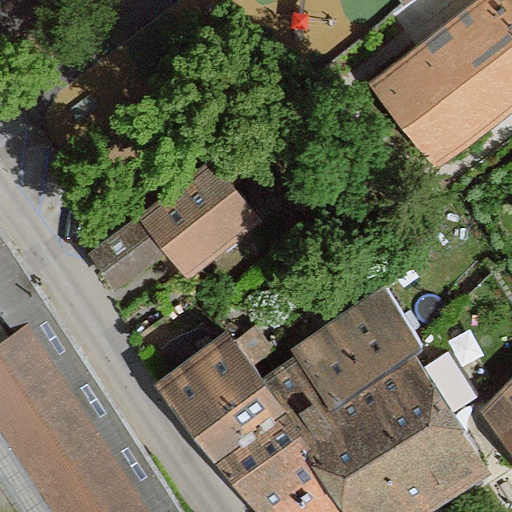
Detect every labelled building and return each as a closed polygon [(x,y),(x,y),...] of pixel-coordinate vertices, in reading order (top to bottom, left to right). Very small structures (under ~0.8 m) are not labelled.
[(378,251),(511,150),(511,0),(423,0),(271,116),(378,251)] [(253,127),(214,157),(232,180),(272,150),(253,127)] [(214,157),(144,211),(170,246),(188,267),(257,212),(232,180),(214,157)] [(123,280),(170,246),(144,211),(99,245),(123,280)] [(184,511),(0,227),(0,309),(20,336),(0,348),(0,419),(60,511),(184,511)] [(337,398),(415,349),(425,342),(393,291),(302,355),(337,398)] [(222,457),(288,407),(269,378),(237,336),(166,390),(222,457)] [(302,355),(269,378),(288,407),(355,511),(399,511),(484,458),(454,412),(482,395),(452,350),(426,366),(415,349),(337,398),(302,355)] [(511,388),(491,410),(511,437),(511,388)] [(355,511),(288,407),(222,457),(267,511),(355,511)]
